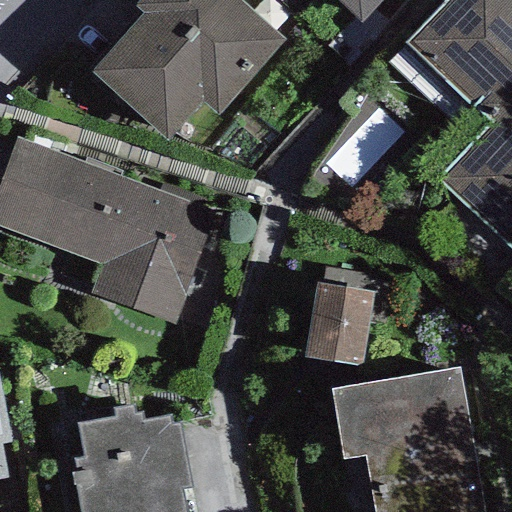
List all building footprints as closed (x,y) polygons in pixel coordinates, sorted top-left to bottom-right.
[(243,0),(138,0),(136,3),(145,10),(91,71),(167,139),(201,102),(215,115),(285,37),(243,0)] [(376,0),(338,0),(359,19),(376,0)] [(511,0),(443,0),(405,42),(489,122),(437,179),(511,248),(511,0)] [(352,163),(404,125),(388,103),(336,142),(352,163)] [(216,207),(16,136),(0,176),(0,228),(102,262),(89,298),(172,326),(216,207)] [(373,291),(314,281),(301,354),(360,364),(373,291)] [(330,387),(342,457),(363,454),(373,511),(484,511),(458,367),(330,387)] [(0,478),(6,478),(0,445),(0,443),(11,441),(0,383),(0,478)] [(113,416),(77,422),(83,456),(71,458),(79,511),(183,511),(180,488),(188,487),(178,423),(171,424),(169,415),(142,419),(141,411),(133,412),(131,403),(111,406),(113,416)]
